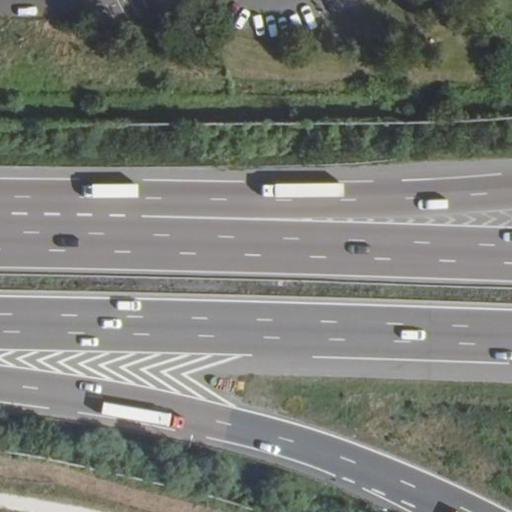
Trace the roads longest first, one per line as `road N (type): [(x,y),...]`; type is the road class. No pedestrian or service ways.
road 1 (motorway): [(0,325),(511,337)]
road 2 (motorway): [(511,192),(24,224)]
road 3 (motorway): [(511,251),(24,224)]
road 4 (motorway): [(0,384),(236,424),(357,463),(462,511)]
